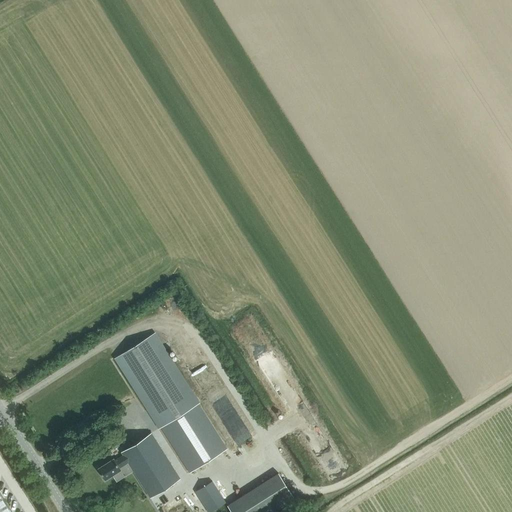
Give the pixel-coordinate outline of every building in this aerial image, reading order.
[(247,343),(261,336),(259,333),(245,339),(247,343)] [(198,403),(155,334),(117,357),(161,427),(198,403)] [(227,449),(198,403),(161,427),(189,472),(227,449)] [(317,440),(321,438),(315,427),(302,432),(306,439),(314,435),(317,440)] [(349,449),(359,444),(351,427),(341,432),(349,449)] [(150,497),(180,478),(151,433),(121,452),(123,455),(115,460),(113,458),(98,468),(105,479),(121,469),(120,468),(128,462),(150,497)] [(320,456),(330,452),(327,445),(318,449),(320,456)] [(207,511),(209,511),(226,502),(213,481),(195,492),(207,511)] [(0,511),(11,511),(0,494),(0,511)] [(331,511),(334,511),(344,505),(341,500),(329,508),(331,511)]
